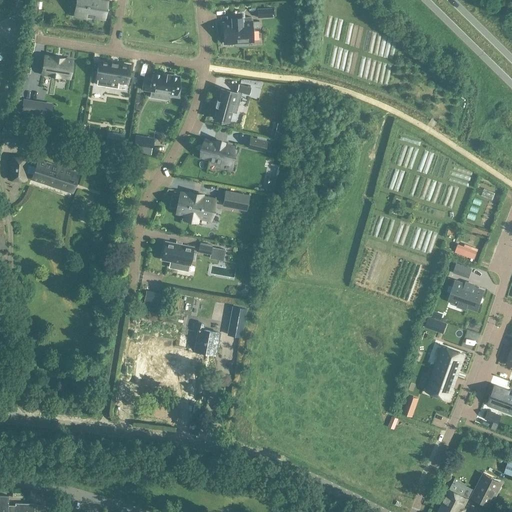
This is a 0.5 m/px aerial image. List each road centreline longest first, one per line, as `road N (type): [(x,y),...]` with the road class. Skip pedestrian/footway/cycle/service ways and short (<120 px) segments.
road 1 (tertiary): [(378,511),(243,453),(0,420)]
road 2 (residential): [(415,511),(507,264)]
road 3 (residential): [(205,68),(196,107),(143,206),(126,301)]
road 4 (residential): [(132,511),(51,486),(0,483)]
